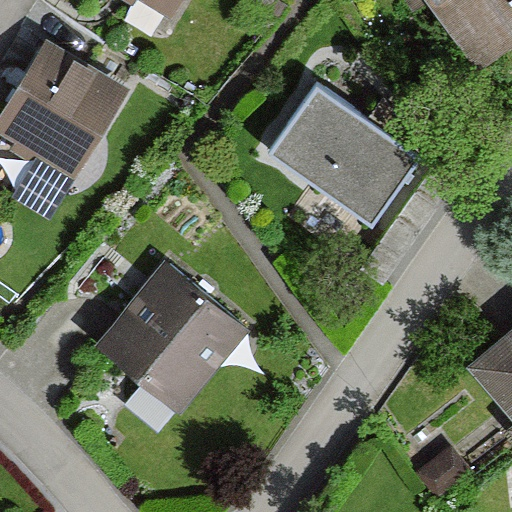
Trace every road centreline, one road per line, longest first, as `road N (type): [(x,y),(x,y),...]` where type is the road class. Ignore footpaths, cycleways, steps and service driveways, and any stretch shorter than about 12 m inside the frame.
road 1 (residential): [(258,511),(511,159)]
road 2 (residential): [(0,404),(98,511)]
